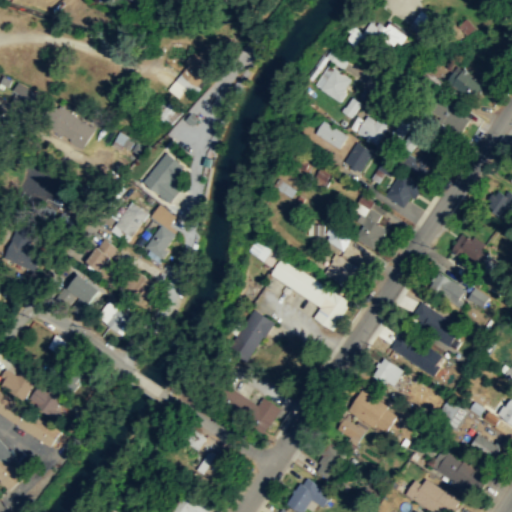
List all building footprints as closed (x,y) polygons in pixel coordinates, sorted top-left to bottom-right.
[(410,30),(423,34),(429,15),(416,11),(410,30)] [(366,29),(395,50),(406,34),(389,22),(384,28),(372,20),(366,29)] [(181,70),(196,83),(212,64),(193,49),(185,60),(188,62),(181,70)] [(314,83),(337,101),(352,81),(329,64),(314,83)] [(445,81),(474,99),(485,82),(463,66),(462,69),(457,65),(445,81)] [(35,100),(21,83),(6,95),(20,112),(35,100)] [(469,118),(462,114),(464,110),(438,93),(426,107),(439,116),(438,117),(460,132),(469,118)] [(361,102),(351,116),(341,109),(344,105),(345,106),(352,96),(361,102)] [(156,113),(169,123),(180,109),(167,99),(156,113)] [(52,107),(43,129),(85,147),(95,125),(52,107)] [(0,133),(5,135),(12,117),(0,111),(0,133)] [(400,138),(412,120),(404,114),(391,133),(400,138)] [(376,143),(388,124),(379,119),(378,120),(376,118),(373,123),(364,118),(356,131),(376,143)] [(346,134),(323,119),(314,132),(337,147),(346,134)] [(423,127),(416,138),(417,139),(409,151),(400,145),(416,122),(423,127)] [(357,171),(371,151),(356,141),(343,161),(357,171)] [(438,159),(433,168),(434,169),(433,171),(435,172),(431,178),(423,177),(402,163),(410,154),(416,158),(423,149),(438,159)] [(183,165),(166,151),(142,181),(169,202),(180,189),(171,182),(183,165)] [(379,182),(384,173),(388,175),(392,168),(380,162),(371,178),(379,182)] [(384,194),(405,208),(421,184),(400,170),(384,194)] [(483,207),(504,219),(511,205),(511,195),(495,186),(483,207)] [(373,200),(361,194),(353,209),(359,213),(355,221),(361,224),(354,237),(373,248),(385,228),(376,223),(380,214),(369,207),(373,200)] [(147,214),(129,202),(113,228),(131,239),(147,214)] [(175,233),(160,223),(145,246),(162,258),(167,250),(164,248),(175,233)] [(324,238),(339,251),(348,239),(334,227),(324,238)] [(32,234),(10,229),(4,261),(26,265),(32,234)] [(488,244),(460,231),(450,253),(478,266),(488,244)] [(88,259),(104,272),(101,276),(120,290),(124,285),(145,302),(159,285),(143,273),(136,281),(109,260),(118,248),(106,238),(88,259)] [(268,249),(254,241),(250,249),(263,257),(268,249)] [(321,274),(350,292),(363,271),(334,253),(321,274)] [(319,306),(312,318),(332,331),(350,301),(279,257),(269,275),(319,306)] [(466,292),(440,270),(428,284),(455,307),(466,292)] [(79,315),(98,292),(76,273),(57,296),(79,315)] [(477,309),(486,298),(474,290),(466,301),(477,309)] [(424,297),(406,301),(412,324),(429,320),(424,297)] [(133,318),(106,302),(95,319),(122,336),(133,318)] [(453,343),(462,325),(427,307),(418,325),(453,343)] [(228,347),(248,360),(272,321),(252,309),(228,347)] [(445,356),(401,331),(391,349),(435,374),(445,356)] [(371,372),(389,387),(403,372),(385,356),(371,372)] [(68,390),(83,370),(66,358),(50,378),(68,390)] [(36,378),(23,399),(0,385),(0,383),(9,370),(16,374),(20,367),(36,378)] [(59,401),(50,417),(34,405),(36,403),(29,397),(38,385),(59,401)] [(9,397),(0,390),(0,412),(50,446),(60,429),(9,397)] [(261,397),(257,405),(228,391),(221,405),(268,428),(279,406),(261,397)] [(389,403),(367,391),(354,415),(385,431),(390,421),(382,416),(389,403)] [(456,428),(468,410),(449,397),(436,415),(456,428)] [(497,413),(511,424),(511,399),(509,397),(497,413)] [(334,430),(354,446),(366,430),(345,415),(334,430)] [(471,444),(493,456),(499,446),(477,433),(471,444)] [(23,475),(8,488),(0,478),(0,439),(14,456),(9,461),(23,475)] [(329,483),(352,463),(335,443),(312,464),(329,483)] [(466,489),(478,471),(443,448),(431,466),(466,489)] [(219,485),(230,469),(206,453),(195,468),(219,485)] [(303,511),(311,501),(322,508),(331,494),(304,476),(286,504),(297,511),(303,511)] [(460,499),(426,477),(422,483),(415,478),(405,492),(436,511),(445,511),(450,505),(454,508),(460,499)] [(208,511),(211,507),(182,490),(169,511),(208,511)]
